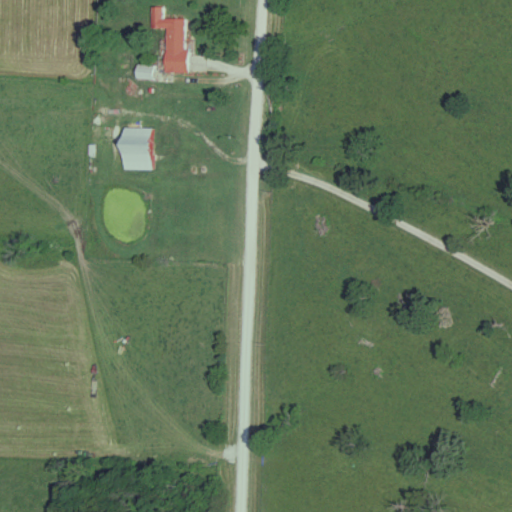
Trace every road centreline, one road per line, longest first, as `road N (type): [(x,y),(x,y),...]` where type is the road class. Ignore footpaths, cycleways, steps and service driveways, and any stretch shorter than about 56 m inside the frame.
road 1 (residential): [(262,0),(238,511)]
road 2 (residential): [(253,162),(379,212),(511,287)]
